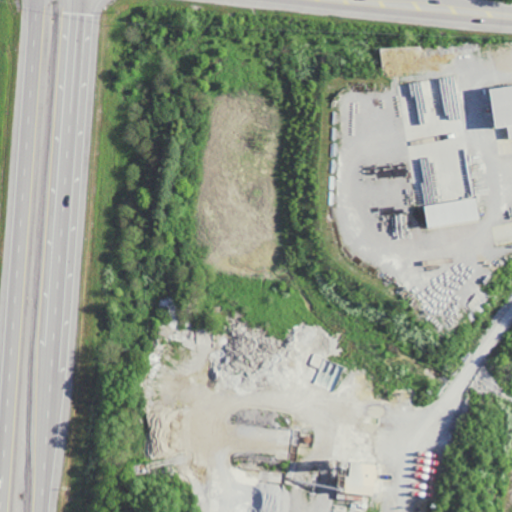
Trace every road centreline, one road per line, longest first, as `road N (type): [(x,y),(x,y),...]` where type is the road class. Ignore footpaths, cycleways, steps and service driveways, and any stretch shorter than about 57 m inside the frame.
road 1 (trunk): [(38,0),(0,511)]
road 2 (trunk): [(43,511),(81,0)]
road 3 (secondary): [(511,13),(388,0)]
